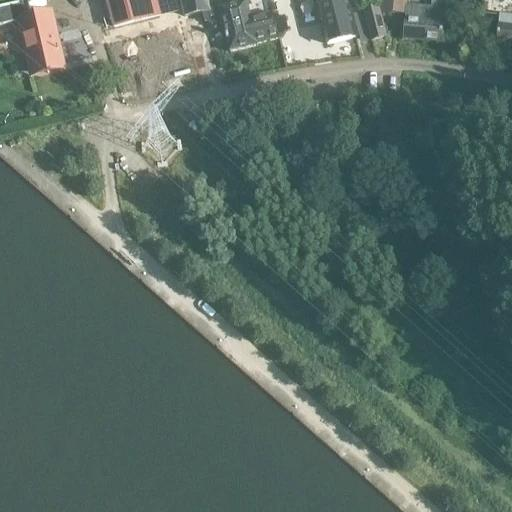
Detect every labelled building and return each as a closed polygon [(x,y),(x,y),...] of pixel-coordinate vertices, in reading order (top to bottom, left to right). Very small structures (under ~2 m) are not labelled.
[(107,0),(114,28),(164,16),(159,0),(107,0)] [(208,0),(181,0),(185,18),(203,14),(205,25),(208,24),(212,27),(218,26),(220,21),(223,21),(230,53),(258,47),(258,45),(280,40),(274,15),(252,20),(248,2),(211,11),(208,0)] [(300,0),(301,2),(310,0),(316,0),(328,46),(356,39),(348,10),(345,0),(300,0)] [(405,21),(403,42),(443,45),(446,10),(411,7),(412,0),(382,0),(381,13),(382,19),(405,21)] [(0,26),(19,22),(31,73),(63,65),(51,14),(25,20),(21,3),(0,8),(0,26)] [(388,40),(382,19),(381,13),(380,7),(362,12),(371,44),(388,40)] [(496,45),(511,47),(511,17),(499,16),(496,45)] [(285,18),(276,20),(279,35),(289,32),(285,18)]
